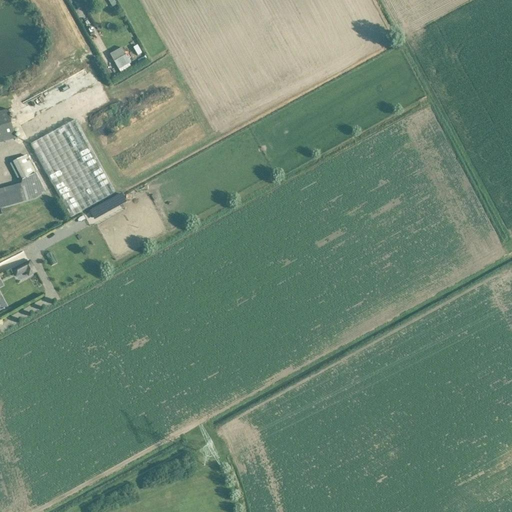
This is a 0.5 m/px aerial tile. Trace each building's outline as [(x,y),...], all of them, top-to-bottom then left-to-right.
[(119,23),(114,18),(108,23),(113,28),(119,23)] [(138,59),(143,57),(139,48),(134,50),(138,59)] [(122,49),(110,56),(121,75),(131,69),(129,65),(130,64),(122,49)] [(26,103),(19,105),(21,114),(29,112),(26,103)] [(11,114),(0,116),(0,149),(19,144),(11,114)] [(75,121),(30,146),(70,219),(115,194),(75,121)] [(0,209),(36,199),(45,192),(26,156),(12,163),(21,180),(21,185),(0,190),(0,209)] [(122,208),(131,205),(126,193),(118,196),(122,208)] [(100,217),(118,209),(112,198),(95,206),(100,217)] [(29,262),(34,272),(43,268),(37,257),(29,262)]
